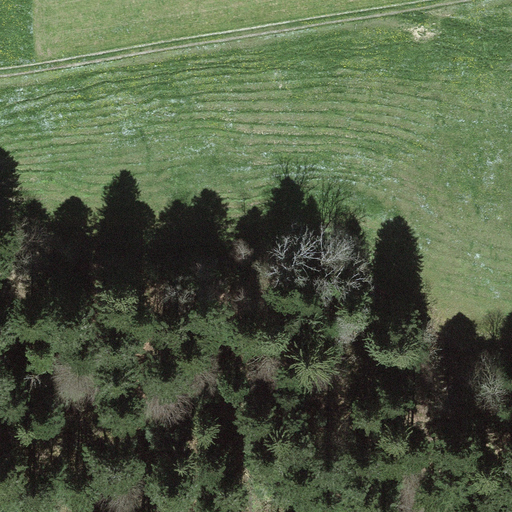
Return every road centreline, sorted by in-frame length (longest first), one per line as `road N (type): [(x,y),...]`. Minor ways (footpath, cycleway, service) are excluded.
road 1 (track): [(0,71),(430,8)]
road 2 (track): [(465,0),(430,8),(511,34)]
